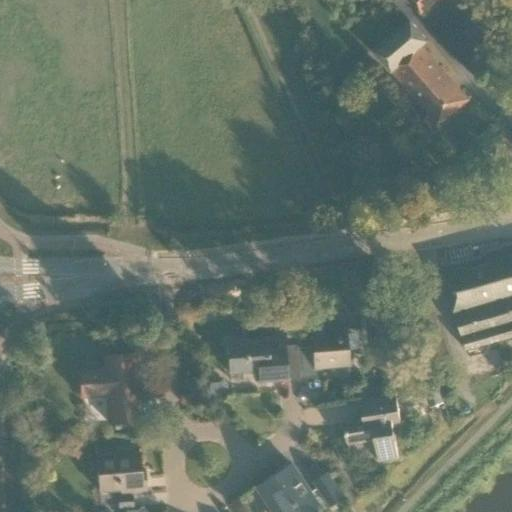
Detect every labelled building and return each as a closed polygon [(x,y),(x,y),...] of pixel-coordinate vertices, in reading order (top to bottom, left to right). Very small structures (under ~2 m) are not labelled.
[(407,0),(420,15),(437,0),(407,0)] [(431,129),(467,98),(421,45),(426,40),(409,21),(374,51),(429,114),(422,119),(431,129)] [(511,248),(441,269),(465,350),(511,336),(511,248)] [(429,294),(417,298),(436,355),(449,351),(429,294)] [(295,347),(298,374),(315,373),(314,367),(347,364),(342,321),(310,324),(312,345),(295,347)] [(298,374),(295,347),(295,345),(266,348),(265,337),(226,341),(229,372),(257,370),(258,381),(297,378),(297,374),(298,374)] [(79,397),(105,394),(108,424),(140,420),(134,352),(102,355),(103,367),(78,369),(79,397)] [(225,393),(224,381),(209,383),(210,394),(225,393)] [(429,408),(445,402),(440,385),(423,391),(429,408)] [(375,438),(379,461),(397,457),(392,425),(401,424),(395,391),(359,397),(363,419),(343,422),(347,443),(375,438)] [(146,476),(140,477),(138,452),(95,454),(97,490),(119,488),(119,492),(147,491),(146,476)] [(254,487),(271,511),(306,511),(317,505),(288,463),(254,487)] [(311,482),(328,508),(343,498),(325,472),(311,482)] [(132,495),(117,496),(118,507),(133,506),(132,495)]
